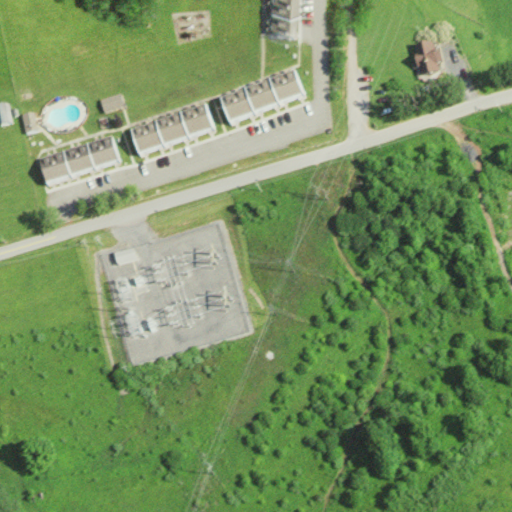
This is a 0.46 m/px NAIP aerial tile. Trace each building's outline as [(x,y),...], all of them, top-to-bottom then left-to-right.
[(264,36),(289,36),(289,10),(264,10),(264,36)] [(413,47),(417,59),(412,61),(418,77),(442,68),(432,40),(413,47)] [(303,97),(294,66),(213,92),(222,123),(303,97)] [(214,130),(205,101),(124,124),(132,154),(214,130)] [(0,103),(0,124),(11,123),(9,103),(0,103)] [(38,146),(34,113),(20,115),(24,148),(38,146)] [(118,163),(111,134),(33,154),(40,183),(118,163)]
